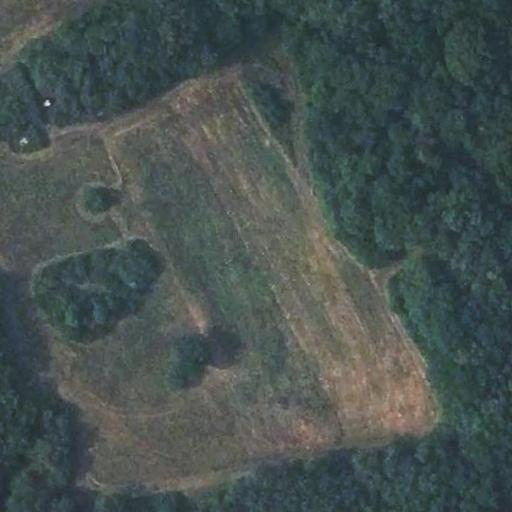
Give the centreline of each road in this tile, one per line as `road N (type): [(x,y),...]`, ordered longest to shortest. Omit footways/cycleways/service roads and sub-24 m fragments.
road 1 (track): [(0,271),(70,376),(192,511)]
road 2 (track): [(0,304),(39,422),(6,511)]
